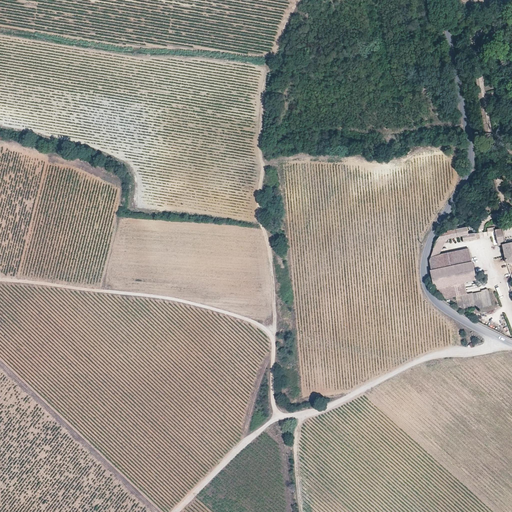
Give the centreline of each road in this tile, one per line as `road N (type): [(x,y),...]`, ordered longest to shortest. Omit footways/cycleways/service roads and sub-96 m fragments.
road 1 (tertiary): [(511,344),(440,303),(425,277),(429,246),(467,175),(471,149),(443,0)]
road 2 (track): [(0,279),(143,294),(259,325),(272,345),(272,403),(281,415)]
road 3 (track): [(264,69),(258,209),(272,258),(272,345)]
road 4 (track): [(281,415),(328,406),(414,364),(500,341)]
road 5 (track): [(175,511),(281,415)]
